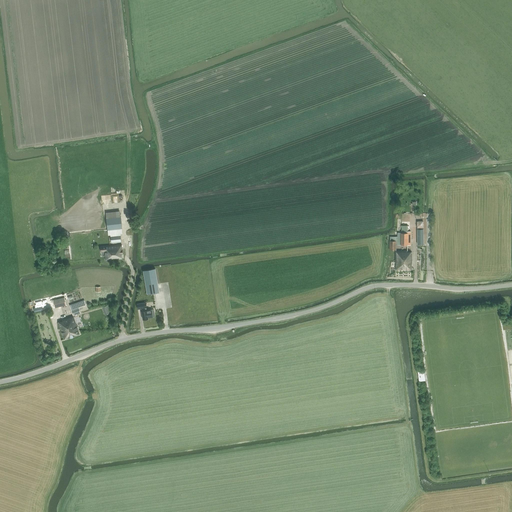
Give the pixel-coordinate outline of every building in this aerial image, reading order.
[(121,242),(121,241),(121,233),(123,233),(122,228),(121,217),(106,218),(108,234),(108,236),(111,236),(111,243),(121,242)] [(86,219),(67,222),(68,228),(87,225),(86,219)] [(397,245),(401,245),(408,245),(411,245),(411,231),(408,231),(408,225),(401,225),(401,233),(397,233),(397,236),(397,245)] [(389,236),(389,241),(389,250),(396,250),(396,245),(397,245),(397,236),(396,236),(389,236)] [(122,244),(100,247),(101,253),(105,253),(105,260),(122,259),(122,258),(122,255),(123,255),(122,244)] [(396,251),(395,269),(412,270),(412,252),(407,252),(407,251),(396,251)] [(147,294),(160,292),(155,268),(143,271),(147,294)] [(65,297),(53,300),(55,308),(66,305),(65,297)] [(79,307),(86,305),(84,300),(70,305),(73,316),(81,313),(79,307)] [(154,310),(148,310),(147,308),(146,302),(136,304),(137,309),(141,309),(142,311),(141,311),(143,320),(149,319),(149,318),(153,317),(155,317),(155,316),(154,310)] [(64,340),(80,334),(74,316),(58,322),(64,340)]
